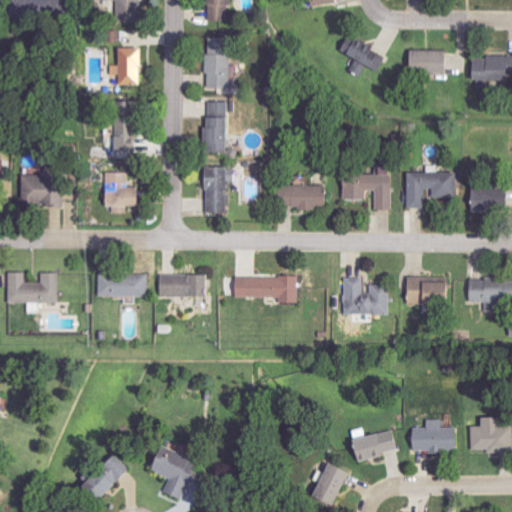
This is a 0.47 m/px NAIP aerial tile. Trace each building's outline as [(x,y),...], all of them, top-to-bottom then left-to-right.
[(119,21),(141,20),(140,0),(96,0),(96,1),(118,1),(119,21)] [(207,0),(208,21),(231,20),(230,0),(207,0)] [(230,88),(229,37),(206,38),(207,89),(230,88)] [(377,72),(386,55),(354,38),(351,43),(344,39),(338,51),(355,60),(349,70),(359,76),(365,66),(377,72)] [(141,85),(141,49),(119,48),(119,66),(113,65),(113,85),(141,85)] [(446,51),(408,50),(408,72),(446,73),(446,51)] [(511,56),(471,56),(471,80),(511,79),(511,56)] [(136,113),(136,94),(116,95),(116,114),(136,113)] [(225,153),(225,116),(229,116),(228,102),(209,102),(210,117),(204,117),(204,153),(225,153)] [(115,151),(138,151),(138,120),(115,120),(115,151)] [(226,213),(227,181),(236,181),(236,167),(205,167),(205,213),(226,213)] [(343,199),(366,199),(366,191),(376,191),(376,210),(393,211),(394,176),(387,175),(387,167),(378,167),(378,174),(343,174),(343,199)] [(137,187),(128,187),(128,173),(106,172),(105,207),(119,207),(119,213),(129,213),(129,206),(137,206),(137,187)] [(407,208),(427,209),(427,198),(456,198),(456,173),(408,172),(407,208)] [(64,204),(63,175),(21,176),(22,206),(64,204)] [(324,208),(324,186),(280,185),(280,208),(324,208)] [(470,188),(470,211),(505,209),(504,187),(470,188)] [(41,283),(27,282),(27,273),(10,272),(9,302),(59,303),(59,273),(41,272),(41,283)] [(148,274),(99,275),(99,297),(149,296),(148,274)] [(159,296),(205,297),(206,275),(160,274),(159,296)] [(298,303),(298,277),(235,277),(235,297),(280,298),(280,303),(298,303)] [(345,304),(353,304),(353,314),(389,315),(390,285),(366,285),(367,278),(345,278),(345,304)] [(408,279),(407,304),(444,305),(444,280),(408,279)] [(0,433),(10,396),(0,393),(0,433)] [(471,427),(472,452),(511,450),(511,426),(500,427),(500,417),(480,418),(481,427),(471,427)] [(459,428),(441,428),(441,420),(427,420),(427,428),(413,428),(413,451),(459,451),(459,428)] [(402,450),(397,429),(349,441),(355,462),(402,450)] [(180,501),(197,464),(158,447),(148,469),(170,479),(163,494),(180,501)] [(106,502),(137,470),(122,455),(91,487),(106,502)] [(348,473),(325,463),(310,498),(334,508),(348,473)]
